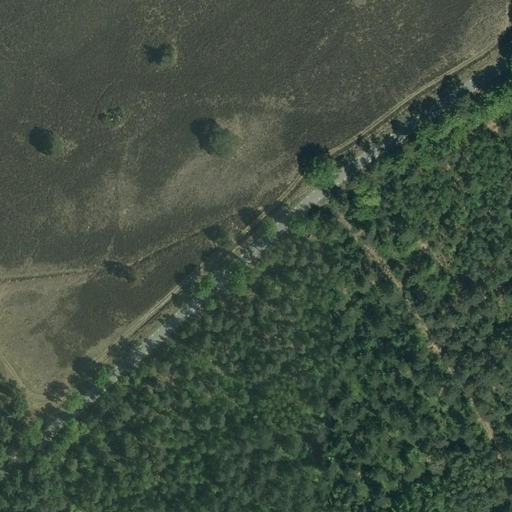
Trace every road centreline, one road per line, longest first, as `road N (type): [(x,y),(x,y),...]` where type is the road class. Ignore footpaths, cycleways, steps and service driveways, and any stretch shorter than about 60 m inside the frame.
road 1 (track): [(508,0),(508,22),(495,43),(319,158),(66,388),(30,397),(0,361)]
road 2 (tertiary): [(0,477),(317,194),(511,59)]
